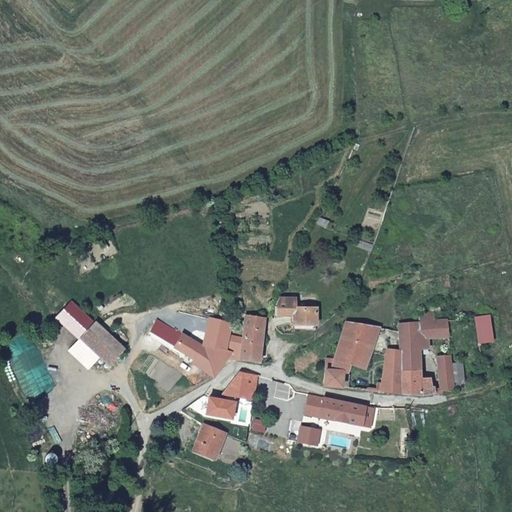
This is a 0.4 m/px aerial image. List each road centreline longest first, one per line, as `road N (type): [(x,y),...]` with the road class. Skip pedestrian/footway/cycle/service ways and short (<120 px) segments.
road 1 (unclassified): [(136,511),(144,425),(231,368),(412,401),(498,383)]
road 2 (track): [(352,0),(353,133)]
